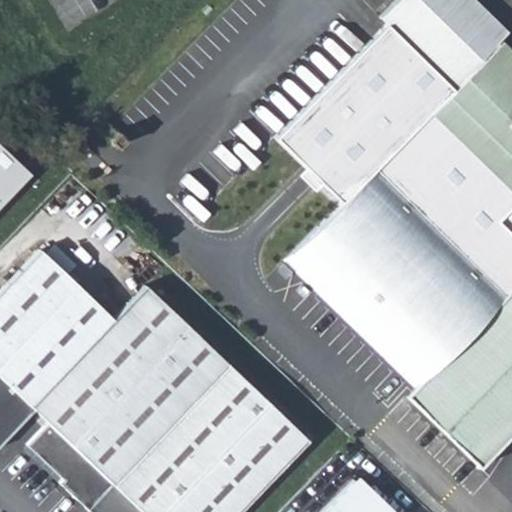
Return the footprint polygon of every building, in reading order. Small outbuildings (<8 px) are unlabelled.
[(275,133),(346,204),(384,164),(511,289),(511,184),(435,110),(508,40),(511,34),(511,29),(482,0),(391,0),(381,10),(387,21),(275,133)] [(435,110),(511,184),(511,289),(384,164),(346,204),(294,262),(425,390),(417,399),(489,469),(511,444),(511,44),(508,40),(435,110)] [(0,186),(24,161),(0,139),(0,186)] [(28,445),(37,452),(66,479),(62,484),(91,511),(243,511),(314,439),(152,284),(116,318),(42,251),(0,295),(0,448),(35,414),(48,425),(28,445)] [(327,511),(402,511),(364,475),(327,511)]
